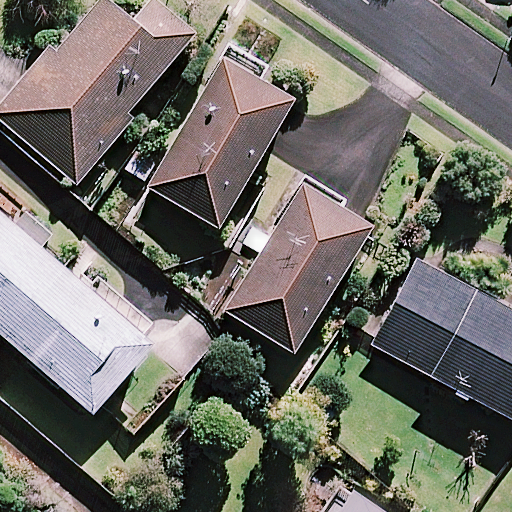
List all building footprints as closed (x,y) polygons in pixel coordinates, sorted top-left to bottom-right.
[(128,23),(100,0),(98,0),(51,54),(46,49),(0,102),(0,124),(73,187),(130,121),(123,115),(189,37),(147,1),(128,23)] [(289,103),(219,62),(143,191),(214,231),(289,103)] [(368,231),(298,187),(218,313),(289,357),(368,231)] [(150,348),(0,215),(0,339),(88,417),(150,348)] [(511,315),(413,261),(366,345),(511,425),(511,315)] [(374,511),(347,493),(333,511),(374,511)]
